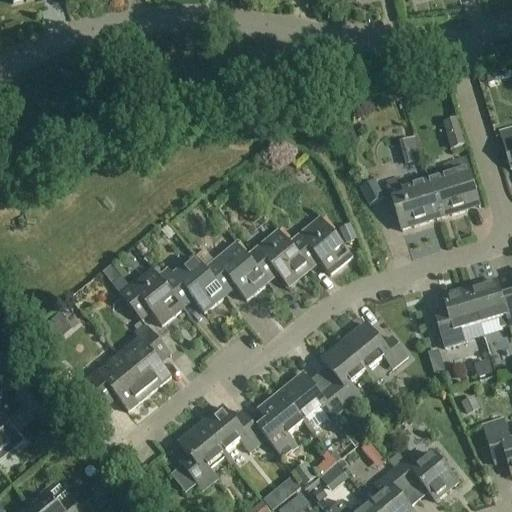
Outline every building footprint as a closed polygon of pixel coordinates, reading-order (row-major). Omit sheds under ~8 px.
[(485,69),(489,84),(502,81),(498,65),(485,69)] [(400,92),(391,95),(393,101),(398,104),(403,102),(400,92)] [(456,121),(443,125),(447,138),(460,134),(456,121)] [(511,130),(499,134),(511,172),(511,171),(511,130)] [(429,185),(440,221),(467,213),(480,209),(464,160),(443,167),(447,179),(429,185)] [(440,221),(429,185),(410,191),(409,184),(401,187),(399,181),(387,185),(402,233),(440,221)] [(364,187),(360,189),(369,207),(371,206),(383,200),(374,182),(364,187)] [(320,221),(289,247),(310,273),(319,266),(330,279),(352,260),(320,221)] [(357,242),(351,227),(339,232),(345,247),(357,242)] [(278,234),(247,260),(268,286),(278,278),(288,291),(310,273),(289,247),(278,234)] [(236,247),(205,273),(226,299),(236,291),(246,304),(268,286),(247,260),(236,247)] [(194,260),(162,286),(183,312),(193,304),(204,317),(226,299),(205,273),(194,260)] [(162,330),(183,312),(162,286),(151,273),(120,299),(141,325),(151,317),(162,330)] [(511,341),(511,294),(511,292),(500,295),(496,283),(469,291),(480,328),(498,323),(501,331),(508,329),(511,341)] [(462,333),(480,328),(469,291),(442,299),(446,310),(434,314),(445,351),(466,345),(462,333)] [(144,327),(134,335),(139,341),(117,359),(150,398),(171,380),(161,367),(171,359),(144,327)] [(365,327),(343,344),(367,375),(383,362),(392,372),(408,360),(392,340),(382,348),(365,327)] [(45,331),(31,342),(44,358),(58,346),(45,331)] [(338,383),(329,391),(345,411),(360,398),(352,388),(367,375),(343,344),(321,362),(338,383)] [(439,356),(428,359),(434,380),(445,377),(439,356)] [(128,415),(150,398),(117,359),(86,384),(107,410),(117,402),(128,415)] [(302,378),(280,396),(304,426),(307,429),(312,435),(328,422),(329,423),(345,411),(329,391),(319,399),(309,386),(302,378)] [(45,404),(27,383),(12,395),(31,417),(45,404)] [(75,383),(63,393),(86,423),(99,414),(75,383)] [(289,438),(304,426),(280,396),(258,413),(268,425),(258,433),(282,462),(297,449),(289,438)] [(468,418),(480,413),(475,400),(462,405),(468,418)] [(222,410),(200,428),(224,458),(240,445),(249,456),(265,443),(241,414),(232,423),(222,410)] [(0,466),(24,446),(11,430),(0,416),(0,466)] [(503,421),(482,428),(492,460),(495,467),(507,464),(511,481),(511,438),(509,439),(503,421)] [(182,470),(197,488),(202,494),(217,481),(209,471),(224,458),(200,428),(178,445),(188,458),(179,466),(182,470)] [(356,451),(368,441),(358,429),(346,439),(356,451)] [(370,465),(380,456),(370,445),(360,453),(370,465)] [(264,479),(275,491),(302,469),(292,456),(264,479)] [(393,471),(419,503),(428,495),(436,505),(458,487),(434,456),(418,469),(409,458),(406,462),(393,471)] [(306,467),(294,477),(305,491),(318,481),(306,467)] [(410,511),(409,511),(419,503),(393,471),(375,487),(383,497),(370,508),(373,511),(410,511)] [(79,511),(56,484),(28,507),(32,511),(79,511)] [(320,491),(313,496),(320,505),(324,502),(327,500),(320,491)] [(99,511),(100,511),(109,505),(101,494),(92,501),(99,511)] [(276,494),(264,504),(270,511),(275,511),(284,505),(276,494)]
